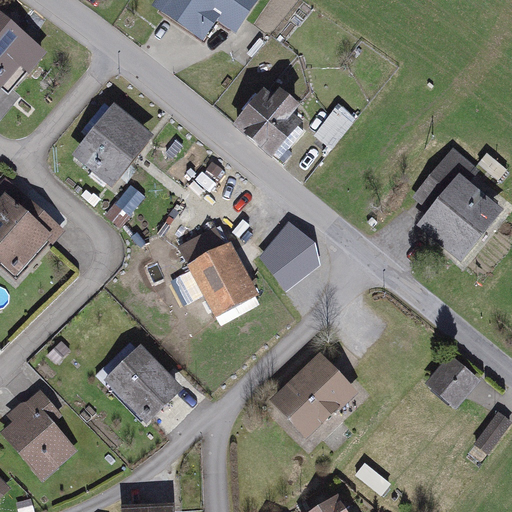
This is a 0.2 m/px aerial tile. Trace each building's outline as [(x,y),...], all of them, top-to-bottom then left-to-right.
[(264,0),(171,0),(161,15),(211,50),(226,28),(245,41),(271,4),(264,0)] [(45,54),(0,16),(0,86),(11,96),(45,54)] [(271,90),(239,131),(284,166),(316,125),(271,90)] [(337,104),(316,135),(336,148),(357,117),(337,104)] [(157,144),(116,117),(81,169),(122,196),(157,144)] [(456,158),(416,207),(434,221),(423,234),(469,271),(510,221),(471,190),(481,178),(456,158)] [(65,234),(16,195),(0,214),(0,266),(23,285),(65,234)] [(224,233),(182,256),(221,329),(263,306),(224,233)] [(286,251),(261,271),(294,311),(318,292),(286,251)] [(141,343),(103,379),(151,429),(189,393),(141,343)] [(326,359),(277,408),(312,443),(361,393),(326,359)] [(455,361),(432,388),(462,413),(485,386),(455,361)] [(46,394),(14,420),(19,427),(6,437),(45,485),(82,455),(50,417),(59,410),(46,394)] [(511,425),(501,418),(479,450),(491,458),(511,426),(511,425)] [(0,480),(0,506),(13,494),(0,480)] [(352,511),(342,497),(319,511),(352,511)]
